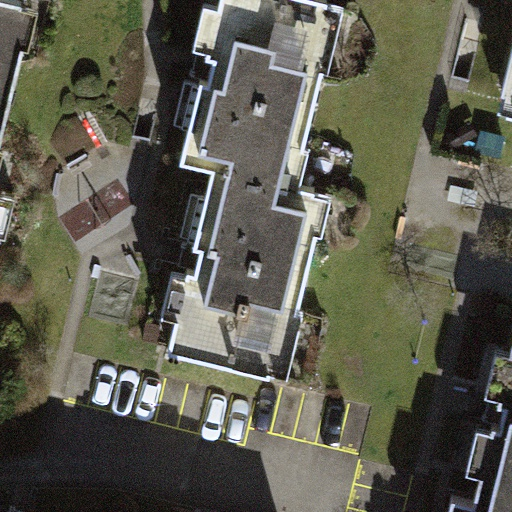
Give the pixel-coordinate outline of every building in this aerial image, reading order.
[(0,0),(0,191),(11,195),(56,14),(0,0)] [(357,13),(313,0),(244,0),(201,166),(229,172),(313,194),(357,13)] [(478,74),(503,80),(511,37),(511,19),(491,15),(478,74)] [(299,388),(346,202),(313,194),(229,172),(182,359),(299,388)] [(0,329),(32,200),(11,195),(0,191),(0,329)] [(511,511),(511,362),(476,510),(485,511),(511,511)] [(485,511),(476,510),(449,503),(447,511),(485,511)]
